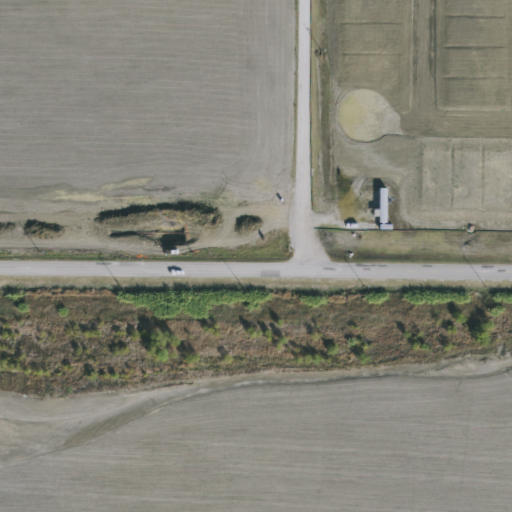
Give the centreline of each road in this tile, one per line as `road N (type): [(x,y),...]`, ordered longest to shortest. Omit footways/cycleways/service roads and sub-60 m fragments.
road 1 (tertiary): [(511,274),(0,270)]
road 2 (residential): [(311,275),(300,0)]
road 3 (residential): [(511,122),(424,121),(361,107)]
road 4 (residential): [(426,0),(424,121)]
